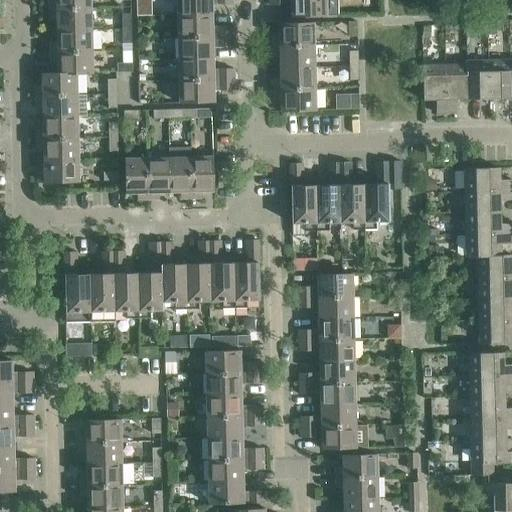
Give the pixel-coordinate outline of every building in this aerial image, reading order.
[(49,0),(50,9),(91,8),(90,0),(49,0)] [(177,0),(177,15),(212,14),(212,3),(232,3),(232,0),(177,0)] [(325,0),(270,0),(270,5),(291,4),(291,16),(326,15),(325,0)] [(56,19),(57,30),(91,29),(91,8),(50,9),(50,19),(56,19)] [(122,14),(122,28),(131,28),(131,13),(122,14)] [(177,15),(178,37),(233,36),(233,25),(212,26),(212,14),(177,15)] [(488,34),(487,20),(479,20),(479,34),(488,34)] [(496,20),(487,20),(488,34),(497,34),(496,20)] [(348,21),(349,36),(357,36),(357,21),(348,21)] [(272,35),(273,45),(314,45),(313,22),(279,23),(279,35),(272,35)] [(131,28),(122,28),(123,43),(132,43),(131,28)] [(50,41),(51,52),(92,51),(91,29),(57,30),(57,41),(50,41)] [(178,37),(178,59),(213,58),(213,46),(233,46),(233,36),(178,37)] [(279,56),(280,67),(314,66),(314,45),(273,45),(273,56),(279,56)] [(57,62),(58,73),(76,73),(76,74),(92,73),(92,51),(51,52),(51,62),(57,62)] [(349,51),(349,66),(358,65),(358,51),(349,51)] [(178,59),(179,80),(234,79),(234,68),(213,69),(213,58),(178,59)] [(466,61),(466,64),(467,64),(468,99),(490,98),(488,60),(466,61)] [(510,60),(488,60),(490,98),(511,98),(510,60)] [(117,63),(117,72),(119,72),(132,71),(132,62),(117,63)] [(466,64),(445,65),(446,113),(456,112),(456,99),(468,99),(467,64),(466,64)] [(358,65),(349,66),(350,80),(359,80),(358,65)] [(446,113),(445,65),(423,65),(423,100),(436,100),(436,113),(446,113)] [(273,78),(274,89),(315,88),(314,66),(280,67),(280,78),(273,78)] [(35,85),(36,95),(77,94),(76,74),(76,73),(58,73),(42,73),(42,85),(35,85)] [(108,79),(108,94),(117,93),(116,79),(108,79)] [(234,79),(179,80),(179,103),(214,102),(214,90),(234,89),(234,79)] [(315,88),(274,89),(274,99),(280,99),(281,111),(315,110),(315,88)] [(117,93),(108,94),(108,108),(117,108),(117,93)] [(42,106),(43,117),(77,116),(77,94),(36,95),(36,106),(42,106)] [(350,94),(350,108),(359,108),(359,94),(350,94)] [(211,108),(189,109),(189,118),(211,117),(211,108)] [(167,118),(167,109),(153,110),(153,118),(167,118)] [(189,109),(167,109),(167,118),(189,118),(189,109)] [(123,110),(124,119),(138,119),(138,110),(123,110)] [(36,128),(36,139),(78,138),(77,116),(43,117),(43,128),(36,128)] [(109,122),(109,137),(118,136),(117,122),(109,122)] [(118,136),(109,137),(109,151),(118,151),(118,136)] [(43,149),(44,160),(78,159),(78,138),(36,139),(37,149),(43,149)] [(213,156),(190,157),(191,198),(202,198),(202,191),(213,191),(213,156)] [(169,157),(147,158),(148,199),(159,199),(159,192),(170,192),(169,157)] [(190,157),(169,157),(170,192),(181,191),(181,198),(191,198),(190,157)] [(148,199),(147,158),(125,158),(125,193),(137,192),(138,199),(148,199)] [(78,159),(44,160),(44,171),(37,171),(37,183),(79,182),(78,159)] [(378,183),(364,184),(365,229),(377,229),(376,221),(389,220),(389,189),(401,189),(401,161),(375,161),(376,173),(378,173),(378,183)] [(331,185),(316,185),(317,230),(329,230),(328,222),(341,222),(339,162),(327,162),(328,174),(330,174),(331,185)] [(351,162),(339,162),(341,222),(353,221),(353,229),(365,229),(364,184),(349,184),(349,174),(351,174),(351,162)] [(317,230),(316,185),(301,185),(301,175),(303,175),(303,163),(290,163),(292,223),(305,222),(305,230),(317,230)] [(464,168),(465,190),(511,189),(511,179),(499,179),(499,167),(464,168)] [(104,171),(104,180),(119,180),(118,171),(104,171)] [(435,180),(427,180),(427,191),(435,190),(435,180)] [(511,189),(465,190),(465,212),(500,211),(500,200),(511,199),(511,189)] [(465,212),(466,234),(511,232),(511,222),(500,223),(500,211),(465,212)] [(466,257),(477,256),(501,255),(501,254),(501,243),(511,243),(511,232),(466,234),(466,257)] [(248,262),(233,262),(235,308),(247,307),(246,299),(259,299),(258,239),(245,240),(245,252),(248,252),(248,262)] [(221,240),(209,241),(211,300),(223,300),(223,308),(235,308),(233,262),(219,263),(219,252),(221,252),(221,240)] [(173,241),(161,242),(162,301),(163,301),(175,301),(175,309),(187,309),(185,263),(171,264),(171,253),(173,253),(173,241)] [(200,263),(185,263),(187,309),(199,309),(198,301),(211,300),(209,241),(197,241),(197,253),(200,253),(200,263)] [(152,272),(138,272),(138,318),(150,318),(150,310),(163,309),(163,301),(162,301),(161,242),(149,242),(149,262),(152,262),(152,272)] [(125,250),(113,251),(114,310),(126,310),(127,318),(138,318),(138,272),(123,273),(123,262),(125,262),(125,250)] [(113,251),(101,251),(102,263),(104,263),(104,274),(89,274),(90,319),(90,321),(114,320),(114,310),(113,251)] [(90,321),(90,319),(89,274),(75,274),(74,264),(77,264),(77,252),(64,252),(66,322),(90,321)] [(477,256),(477,277),(511,276),(511,266),(511,254),(501,254),(501,255),(477,256)] [(293,259),(293,271),(317,270),(317,258),(293,259)] [(297,286),(297,297),(352,296),(352,273),(317,274),(318,286),(297,286)] [(511,276),(477,277),(478,299),(511,298),(511,276)] [(318,307),(318,318),(353,317),(352,296),(297,297),(297,307),(318,307)] [(511,298),(478,299),(478,321),(511,320),(511,298)] [(298,330),(298,340),(353,339),(353,317),(318,318),(319,329),(298,330)] [(511,320),(478,321),(479,344),(511,342),(511,320)] [(400,326),(388,326),(388,339),(401,339),(400,326)] [(223,336),(212,336),(212,346),(224,346),(223,336)] [(319,350),(319,361),(354,360),(353,339),(298,340),(298,351),(319,350)] [(102,346),(92,346),(92,355),(102,355),(102,346)] [(205,351),(206,373),(261,372),(261,361),(240,362),(240,350),(205,351)] [(469,353),(469,375),(511,374),(511,363),(503,364),(503,352),(469,353)] [(0,360),(0,382),(33,382),(33,371),(12,372),(12,360),(0,360)] [(299,373),(299,383),(354,382),(354,360),(319,361),(320,372),(299,373)] [(432,365),(422,366),(422,376),(432,376),(432,365)] [(206,373),(206,395),(241,394),(241,383),(261,382),(261,372),(206,373)] [(511,374),(469,375),(470,397),(504,396),(504,384),(511,384),(511,374)] [(0,382),(0,404),(13,404),(12,393),(33,392),(33,382),(0,382)] [(320,393),(320,404),(355,404),(354,382),(299,383),(300,394),(320,393)] [(206,395),(207,416),(262,415),(262,404),(241,405),(241,394),(206,395)] [(470,397),(470,419),(511,417),(511,407),(504,408),(504,396),(470,397)] [(0,404),(0,425),(34,425),(34,414),(13,415),(13,404),(0,404)] [(178,404),(167,404),(167,417),(178,417),(178,404)] [(300,416),(300,427),(355,425),(355,404),(320,404),(321,416),(300,416)] [(207,416),(207,438),(242,437),(242,426),(262,426),(262,415),(207,416)] [(511,417),(470,419),(471,441),(505,440),(505,428),(511,427),(511,417)] [(152,418),(152,433),(161,433),(160,418),(152,418)] [(79,432),(80,442),(121,441),(120,419),(86,419),(86,431),(79,432)] [(0,425),(0,447),(14,447),(13,436),(34,435),(34,425),(0,425)] [(355,425),(300,427),(300,437),(321,437),(321,448),(356,447),(355,425)] [(404,434),(389,434),(389,447),(404,447),(404,446),(404,434)] [(207,438),(208,459),(263,458),(263,447),(242,448),(242,437),(207,438)] [(505,440),(471,441),(471,475),(483,475),(493,474),(493,462),(511,462),(510,451),(505,451),(505,440)] [(86,452),(87,464),(121,463),(121,441),(80,442),(80,453),(86,452)] [(177,442),(168,442),(168,452),(178,452),(177,442)] [(0,447),(0,468),(35,468),(34,458),(14,458),(14,447),(0,447)] [(152,447),(152,462),(161,462),(161,447),(152,447)] [(408,453),(408,468),(417,468),(417,452),(408,453)] [(336,466),(336,477),(377,476),(377,453),(342,454),(342,466),(336,466)] [(208,459),(208,481),(243,480),(243,469),(263,469),(263,458),(208,459)] [(161,462),(152,462),(153,477),(162,476),(161,462)] [(80,475),(81,485),(122,484),(121,463),(87,464),(87,475),(80,475)] [(35,468),(0,468),(0,491),(15,491),(14,479),(35,479),(35,468)] [(483,479),(483,483),(493,483),(493,479),(493,474),(483,475),(483,479)] [(343,487),(343,498),(378,498),(377,476),(336,477),(336,487),(343,487)] [(243,480),(208,481),(209,504),(264,502),(264,491),(243,491),(243,480)] [(409,483),(409,497),(418,497),(418,482),(409,483)] [(493,511),(511,511),(511,482),(493,483),(483,483),(483,495),(493,495),(493,511)] [(87,496),(88,507),(122,506),(122,484),(81,485),(81,496),(87,496)] [(153,491),(153,505),(162,505),(162,490),(153,491)] [(418,497),(409,497),(409,511),(418,511),(418,497)] [(337,510),(336,511),(378,511),(378,498),(343,498),(343,509),(337,510)]
